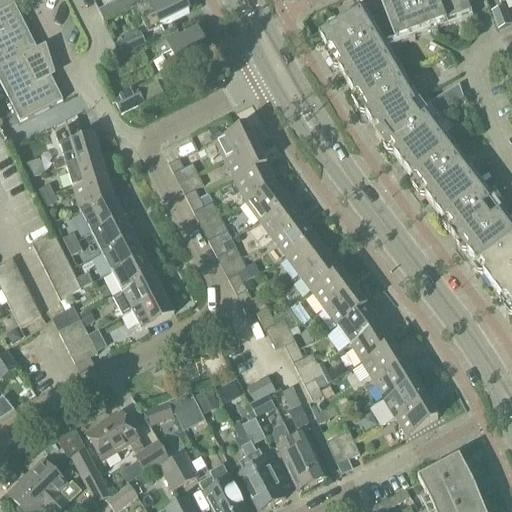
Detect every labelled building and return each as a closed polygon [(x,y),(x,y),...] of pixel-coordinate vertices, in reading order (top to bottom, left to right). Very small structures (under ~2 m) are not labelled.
[(160,29),(189,14),(182,0),(181,1),(180,0),(161,0),(149,6),(149,7),(140,12),(150,32),(159,28),(160,29)] [(446,25),(436,0),(378,0),(395,44),(446,25)] [(436,0),(446,25),(471,16),(465,0),(436,0)] [(20,124),(62,103),(52,81),(56,79),(49,55),(46,48),(37,52),(14,7),(0,14),(0,100),(6,97),(20,124)] [(504,8),(490,14),(498,32),(511,27),(504,8)] [(373,131),(379,127),(411,109),(414,107),(359,14),(336,28),(335,27),(326,32),(327,33),(318,38),(327,53),(329,51),(332,52),(336,59),(331,61),(332,63),(337,60),(340,66),(339,69),(337,70),(354,98),(356,97),(359,97),(363,104),(358,107),(359,108),(364,105),(367,111),(366,114),(364,116),(373,131)] [(155,50),(167,74),(208,54),(201,39),(200,40),(197,32),(179,41),(177,38),(166,44),(166,45),(155,50)] [(142,34),(115,47),(122,60),(149,47),(142,34)] [(114,103),(122,118),(143,107),(136,92),(114,103)] [(456,105),(448,93),(441,97),(448,109),(456,105)] [(441,97),(434,102),(441,114),(448,109),(441,97)] [(441,114),(434,102),(427,106),(435,118),(441,114)] [(420,121),(411,109),(379,127),(382,132),(375,138),(384,151),(390,146),(420,121)] [(511,235),(497,216),(493,210),(489,204),(461,168),(424,118),(420,121),(390,146),(395,151),(394,155),(392,156),(412,182),(414,181),(417,181),(421,187),(417,191),(418,192),(422,188),(427,194),(426,197),(424,198),(444,224),(446,223),(449,223),(453,229),(447,234),(452,241),(456,246),(457,248),(464,243),(469,249),(468,252),(466,254),(475,267),(473,268),(474,270),(476,269),(481,276),(482,276),(501,301),(500,302),(506,310),(505,311),(506,312),(507,311),(511,317),(511,235)] [(94,138),(84,141),(80,129),(56,137),(66,171),(101,160),(94,138)] [(215,145),(225,166),(257,150),(247,129),(215,145)] [(267,170),(257,150),(225,166),(235,186),(267,170)] [(101,160),(66,171),(73,193),(108,182),(101,160)] [(179,162),(168,168),(173,177),(184,172),(179,162)] [(267,170),(235,186),(245,207),(276,187),(267,170)] [(114,201),(108,182),(73,193),(80,215),(114,201)] [(289,206),(276,187),(245,207),(259,225),(289,206)] [(43,202),(53,197),(49,188),(38,193),(43,202)] [(184,199),(188,207),(199,202),(195,193),(184,199)] [(53,197),(43,202),(47,210),(58,205),(53,197)] [(123,220),(114,201),(80,215),(91,237),(123,220)] [(188,207),(193,216),(204,210),(199,202),(188,207)] [(259,225),(273,245),(302,223),(289,206),(259,225)] [(133,240),(123,220),(91,237),(101,257),(133,240)] [(273,245),(286,261),(314,239),(302,223),(273,245)] [(38,260),(58,248),(52,236),(32,249),(38,260)] [(67,251),(78,245),(73,237),(63,242),(67,251)] [(208,244),(212,253),(223,247),(218,239),(208,244)] [(314,239),(286,261),(298,278),(327,256),(314,239)] [(143,259),(133,240),(101,257),(111,275),(143,259)] [(78,245),(67,251),(71,259),(82,254),(78,245)] [(223,247),(212,253),(216,261),(227,256),(223,247)] [(58,248),(38,260),(44,272),(64,259),(58,248)] [(298,278),(311,296),(340,274),(327,256),(298,278)] [(64,259),(44,272),(50,284),(70,271),(64,259)] [(143,259),(111,275),(121,295),(153,278),(143,259)] [(0,283),(18,273),(12,261),(0,268),(0,283)] [(70,271),(50,284),(55,295),(76,283),(70,271)] [(18,273),(0,283),(0,291),(3,297),(23,284),(18,273)] [(340,274),(311,296),(324,313),(353,292),(340,274)] [(77,282),(82,292),(92,286),(88,277),(77,282)] [(227,283),(232,291),(243,286),(238,277),(227,283)] [(163,297),(153,278),(121,295),(112,300),(122,319),(131,314),(163,297)] [(76,283),(55,295),(60,305),(81,292),(76,283)] [(9,309),(29,296),(23,284),(3,297),(9,309)] [(243,286),(232,291),(236,300),(247,294),(243,286)] [(324,313),(337,330),(365,308),(353,292),(324,313)] [(14,320),(35,307),(29,296),(9,309),(14,320)] [(174,318),(163,297),(131,314),(142,335),(174,318)] [(35,307),(14,320),(20,332),(41,319),(35,307)] [(365,308),(337,330),(350,348),(380,328),(365,308)] [(260,325),(271,320),(266,311),(256,317),(260,325)] [(275,328),(271,320),(260,325),(265,334),(275,328)] [(80,324),(58,336),(63,347),(86,335),(80,324)] [(350,348),(361,366),(391,347),(380,328),(350,348)] [(86,335),(63,347),(69,358),(92,346),(86,335)] [(284,351),(288,359),(299,354),(295,345),(284,351)] [(92,346),(69,358),(75,369),(97,357),(92,346)] [(361,366),(372,384),(403,366),(391,347),(361,366)] [(288,359),(293,368),(304,362),(299,354),(288,359)] [(0,361),(0,386),(18,375),(6,357),(0,361)] [(372,384),(383,402),(414,383),(403,366),(372,384)] [(267,382),(247,392),(254,405),(274,395),(267,382)] [(308,397),(319,392),(315,383),(304,389),(308,397)] [(383,402),(395,422),(425,402),(414,383),(383,402)] [(195,399),(201,412),(217,404),(211,392),(195,399)] [(308,397),(313,406),(323,400),(319,392),(308,397)] [(169,403),(169,405),(174,418),(197,408),(191,397),(191,395),(169,403)] [(0,422),(14,414),(2,399),(0,401),(0,422)] [(425,402),(395,422),(407,441),(437,422),(425,402)] [(325,414),(314,419),(318,429),(329,424),(325,414)] [(103,466),(129,449),(136,459),(134,460),(145,477),(169,462),(158,445),(144,454),(138,444),(138,443),(122,416),(86,438),(103,466)] [(349,435),(338,441),(348,463),(360,458),(354,447),(349,435)] [(306,437),(291,445),(312,489),(327,481),(311,447),(310,447),(306,437)] [(326,446),(331,457),(337,469),(348,463),(338,441),(326,446)] [(312,489),(291,445),(278,451),(282,461),(281,462),(297,496),(312,489)] [(242,451),(247,461),(271,509),(285,502),(260,454),(256,456),(251,446),(242,451)] [(100,479),(87,455),(72,462),(86,487),(100,479)] [(184,456),(171,463),(185,487),(198,480),(184,456)] [(266,511),(271,509),(247,461),(239,466),(245,477),(240,479),(256,511),(266,511)] [(432,511),(483,511),(474,490),(459,461),(417,483),(431,509),(432,511)] [(185,487),(171,463),(159,470),(173,495),(185,487)] [(8,498),(20,510),(18,511),(43,511),(46,510),(47,511),(62,511),(67,507),(58,498),(67,490),(43,465),(8,498)] [(210,475),(212,480),(228,511),(245,511),(223,468),(210,475)] [(228,511),(212,480),(204,485),(209,495),(204,498),(211,511),(228,511)] [(128,488),(106,504),(111,511),(122,511),(137,501),(128,488)] [(399,497),(403,505),(409,502),(405,494),(399,497)] [(393,500),(398,508),(403,505),(399,497),(393,500)] [(387,503),(392,511),(398,508),(393,500),(387,503)] [(191,511),(187,503),(170,511),(192,511),(191,511)] [(389,511),(392,511),(387,503),(382,506),(385,511),(389,511)]
